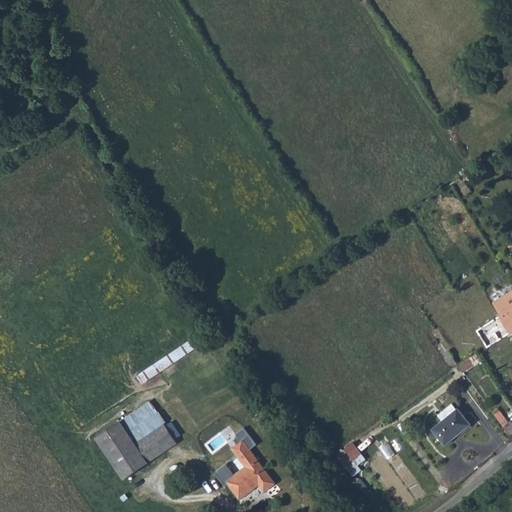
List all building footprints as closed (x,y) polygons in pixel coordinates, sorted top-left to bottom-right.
[(378,252),(384,260),(396,252),(385,235),(367,246),(373,255),(378,252)] [(373,267),(400,308),(426,291),(398,251),(396,252),(384,260),(373,267)] [(453,294),(462,307),(467,304),(465,301),(493,283),(486,272),(456,293),(453,294)] [(511,291),(502,298),(493,283),(465,301),(467,304),(462,307),(478,333),(487,347),(487,348),(493,351),(495,350),(496,350),(511,339),(511,336),(511,333),(511,332),(511,291)] [(141,382),(207,338),(202,331),(136,376),(141,382)] [(458,365),(463,372),(482,360),(477,353),(458,365)] [(117,413),(134,402),(127,391),(110,402),(117,413)] [(135,443),(165,423),(150,401),(121,421),(135,443)] [(438,415),(443,421),(457,409),(452,403),(438,415)] [(432,429),(445,445),(470,424),(458,409),(457,409),(443,421),(432,429)] [(96,438),(124,479),(178,442),(175,438),(180,434),(172,422),(166,425),(165,423),(135,443),(121,421),(96,438)] [(275,483),(250,449),(256,444),(249,435),(232,448),(239,457),(246,466),(227,481),(240,498),(260,484),(265,491),(275,483)] [(361,453),(353,442),(337,455),(345,465),(361,453)] [(350,471),(354,476),(361,470),(358,466),(366,459),(361,453),(345,465),(350,471)]
